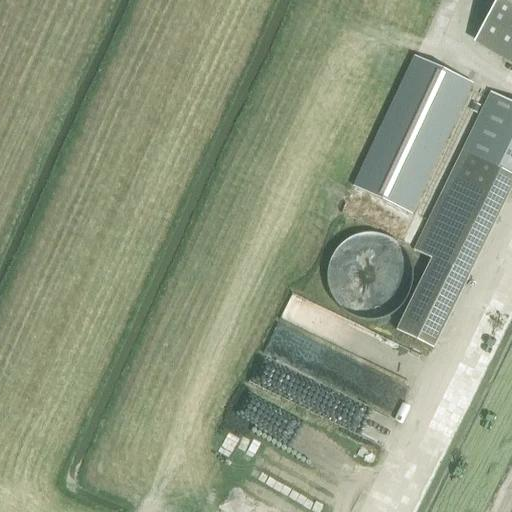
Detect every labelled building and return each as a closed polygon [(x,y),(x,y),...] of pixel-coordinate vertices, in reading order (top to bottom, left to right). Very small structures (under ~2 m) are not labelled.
[(511,0),(499,0),(477,39),(511,59),(511,0)] [(354,187),(412,214),(473,84),(415,57),(354,187)] [(511,102),(492,92),(463,152),(511,176),(511,102)] [(433,260),(398,331),(434,349),(469,277),(511,188),(511,176),(463,152),(414,250),(433,260)] [(395,263),(346,273),(350,293),(353,310),(370,306),(373,318),(381,317),(379,306),(403,301),(395,263)] [(511,375),(511,288),(499,323),(506,325),(498,346),(491,343),(483,365),(511,375)] [(285,323),(326,343),(330,335),(361,349),(370,330),(288,292),(278,314),(287,318),(285,323)] [(375,346),(365,357),(383,373),(395,358),(402,350),(379,331),(370,342),(375,346)] [(244,386),(374,442),(389,407),(259,352),(244,386)] [(511,405),(458,385),(446,417),(511,441),(511,405)]
